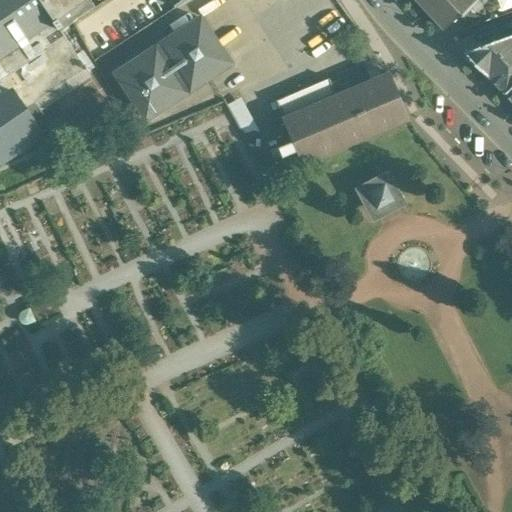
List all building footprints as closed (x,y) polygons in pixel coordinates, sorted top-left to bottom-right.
[(0,0),(0,162),(42,134),(41,133),(22,105),(31,99),(32,100),(82,66),(60,33),(73,24),(72,22),(78,18),(78,19),(89,11),(95,8),(89,0),(0,0)] [(106,0),(95,8),(89,11),(97,23),(131,0),(106,0)] [(166,0),(171,9),(185,0),(166,0)] [(416,0),(443,29),(473,0),(416,0)] [(197,20),(162,43),(161,43),(159,44),(155,47),(153,48),(153,49),(115,74),(116,76),(117,76),(143,116),(144,119),(147,117),(182,94),(183,94),(185,92),(184,92),(189,89),(191,88),(227,65),(229,63),(228,61),(227,61),(201,21),(201,20),(200,18),(197,19),(197,20)] [(511,35),(469,51),(467,49),(464,51),(491,77),(508,94),(511,89),(511,35)] [(282,117),(280,117),(301,165),(408,119),(387,71),(335,94),(282,117)] [(275,100),(282,117),(335,94),(328,78),(275,100)] [(242,135),(254,129),(235,96),(223,103),(242,135)] [(32,100),(31,99),(22,105),(41,133),(50,127),(32,100)] [(232,148),(237,175),(252,172),(247,145),(232,148)] [(382,185),(379,181),(367,188),(370,193),(364,196),(371,209),(376,206),(378,210),(391,203),(389,199),(395,196),(388,183),(383,186),(382,185)] [(306,355),(298,359),(296,357),(294,358),(296,360),(287,366),(285,363),(283,364),(285,367),(282,372),(280,371),(280,373),(283,374),(286,379),(284,382),(286,383),(288,380),(293,381),(294,384),(297,383),(296,381),(304,376),(305,377),(307,376),(307,375),(314,370),(318,371),(319,369),(316,368),(308,355),(309,351),(307,350),(306,355)]
